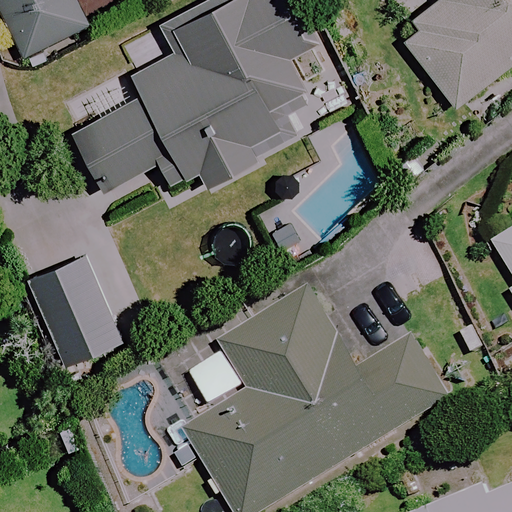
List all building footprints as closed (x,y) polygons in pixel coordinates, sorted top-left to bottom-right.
[(1,0),(31,56),(90,25),(77,0),(1,0)] [(300,65),(318,56),(288,0),(236,0),(166,37),(176,56),(133,79),(144,100),(76,136),(108,196),(165,166),(176,187),(202,173),(210,187),(298,140),(283,111),(315,94),(300,65)] [(511,0),(435,0),(415,15),(424,28),(408,40),(457,107),(511,66),(511,0)] [(272,511),(458,406),(424,346),(415,332),(439,318),(386,227),(297,278),(307,295),(226,342),(256,394),(191,431),(237,511),(272,511)] [(511,233),(497,243),(511,268),(511,233)] [(123,342),(86,259),(29,284),(66,367),(123,342)] [(511,511),(511,489),(492,498),(486,485),(422,511),(511,511)]
